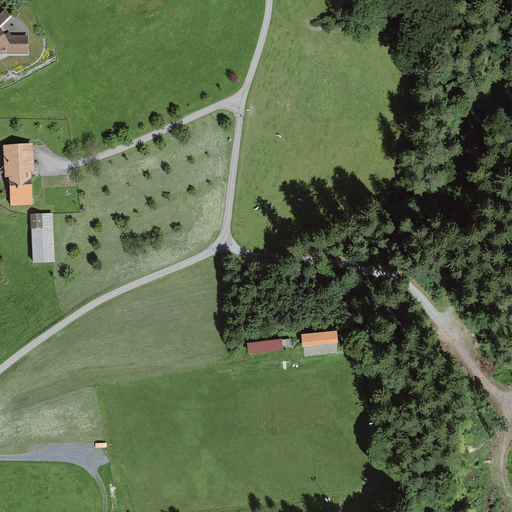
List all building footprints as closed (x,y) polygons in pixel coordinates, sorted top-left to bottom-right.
[(30,42),(5,42),(0,35),(0,61),(5,58),(30,58),(30,42)] [(37,205),(36,148),(8,149),(10,205),(37,205)] [(56,214),(35,215),(37,270),(59,269),(56,214)] [(352,333),(315,337),(316,348),(353,343),(352,333)] [(297,341),(264,345),(264,353),(298,350),(297,341)]
